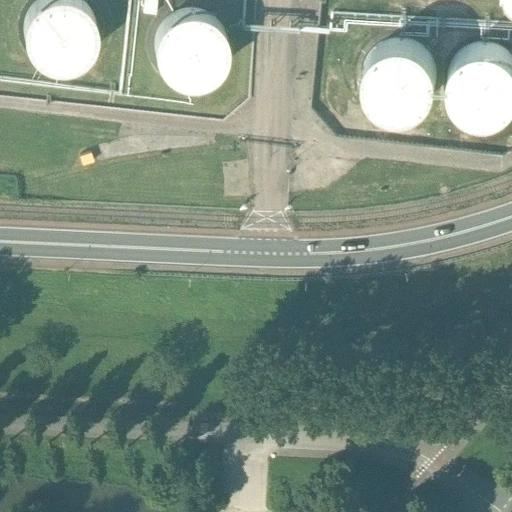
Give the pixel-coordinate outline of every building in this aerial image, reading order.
[(24,26),(24,30),(24,33),(24,37),(25,40),(27,44),(28,47),(30,50),(32,53),(34,56),(37,58),(40,60),(43,62),(46,64),(50,65),(53,66),(57,66),(60,66),(64,66),(67,66),(71,65),(74,64),(77,62),(80,60),(83,58),(86,56),(88,53),(91,50),(92,47),(94,44),(95,40),(96,37),(97,34),(97,30),(97,26),(96,23),(95,19),(94,16),(92,13),(91,10),(88,7),(86,4),(83,2),(81,0),(39,0),(37,2),(34,4),(32,7),(30,10),(28,13),(27,16),(25,19),(24,23),(24,26)] [(143,0),(142,11),(155,13),(156,0),(143,0)] [(154,39),(154,43),(154,47),(155,50),(156,54),(157,57),(158,60),(160,63),(162,66),(165,69),(167,71),(170,73),(173,75),(176,76),(180,78),(183,78),(187,79),(190,79),(194,79),(197,79),(201,78),(204,76),(207,75),(210,73),(213,71),(216,69),(218,66),(220,63),(222,60),(224,57),(225,54),(226,50),(226,47),(226,43),(226,40),(226,36),(225,33),(224,29),(222,26),(220,23),(218,20),(216,17),(213,15),(210,13),(207,11),(204,10),(201,8),(197,8),(194,7),(190,7),(187,7),(183,8),(180,8),(176,10),(173,11),(170,13),(167,15),(165,17),(162,20),(160,23),(158,26),(157,29),(156,33),(155,36),(154,39)] [(363,71),(363,74),(363,78),(363,82),(364,85),(365,89),(367,92),(369,95),(371,98),(373,101),(376,103),(379,105),(382,107),(385,109),(389,110),(392,111),(396,111),(399,111),(403,111),(407,111),(410,110),(414,108),(417,107),(420,105),(423,103),(425,101),(428,98),(430,95),(432,92),(433,89),(435,85),(436,82),(436,78),(436,74),(436,71),(436,67),(435,64),(433,60),(432,57),(430,54),(428,51),(425,48),(423,46),(420,44),(417,42),(414,40),(410,39),(407,38),(403,38),(399,38),(396,38),(392,38),(389,39),(385,40),(382,42),(379,44),(376,46),(373,48),(371,51),(369,54),(367,57),(365,60),(364,64),(363,67),(363,71)] [(450,75),(450,78),(450,82),(450,85),(451,88),(452,92),(454,95),(456,98),(458,100),(460,103),(463,105),(465,107),(468,109),(472,111),(475,112),(478,113),(482,113),(485,113),(489,113),(492,113),(495,112),(499,111),(502,109),(505,107),(508,105),(510,103),(511,100),(511,55),(510,53),(507,51),(505,49),(502,47),(499,45),(495,44),(492,43),(489,43),(485,43),(482,43),(478,43),(475,44),(472,45),(468,47),(465,49),(463,51),(460,53),(458,56),(456,58),(454,61),(452,65),(451,68),(450,71),(450,75)] [(485,336),(481,320),(481,319),(454,326),(458,342),(485,336)]
